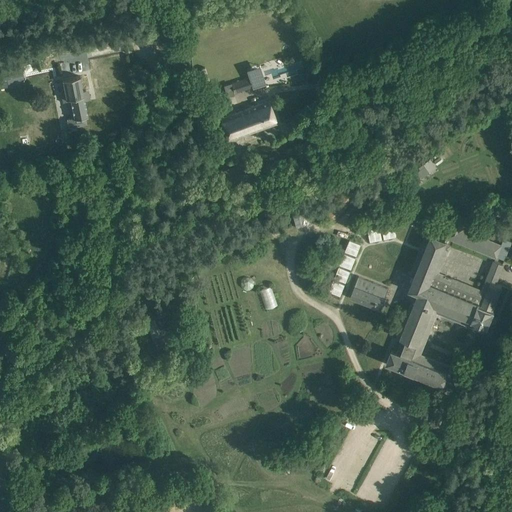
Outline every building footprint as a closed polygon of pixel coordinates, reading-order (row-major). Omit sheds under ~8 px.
[(23,74),(21,67),(0,71),(0,88),(8,87),(6,78),(23,74)] [(65,94),(62,95),(63,103),(68,102),(72,119),(68,120),(67,120),(67,119),(66,119),(68,129),(69,129),(69,128),(87,125),(87,124),(85,117),(88,116),(87,116),(84,101),(87,100),(85,91),(82,91),(80,77),(80,76),(62,80),(63,80),(65,94)] [(233,83),(232,84),(235,93),(252,87),(249,78),(233,83)] [(277,123),(268,100),(220,118),(229,141),(277,123)] [(339,123),(319,132),(326,148),(346,140),(339,123)] [(314,133),(307,124),(294,133),(300,142),(314,133)] [(17,149),(62,148),(62,130),(49,130),(17,131),(17,149)] [(325,150),(308,157),(310,162),(327,155),(325,150)] [(420,170),(416,172),(421,178),(429,172),(423,164),(418,168),(420,170)] [(353,199),(345,192),(326,214),(334,221),(353,199)] [(495,283),(498,277),(489,273),(482,291),(452,279),(452,278),(445,275),(444,276),(437,273),(447,247),(448,247),(451,239),(496,257),(501,245),(462,230),(466,220),(454,216),(444,241),(431,235),(409,290),(418,293),(401,338),(403,339),(397,353),(391,350),(386,363),(436,383),(445,386),(452,368),(419,355),(437,312),(484,331),(486,326),(487,326),(489,321),(491,322),(494,321),(495,318),(494,315),(492,314),(494,310),(492,309),(502,286),(495,283)] [(393,224),(381,227),(383,239),(396,236),(393,224)] [(379,227),(367,230),(369,242),(381,239),(379,227)] [(350,240),(345,251),(356,255),(361,244),(350,240)] [(344,254),(340,265),(351,269),(356,258),(344,254)] [(503,264),(494,260),(492,267),(500,270),(503,264)] [(339,267),(334,278),(346,282),(350,271),(339,267)] [(389,288),(359,276),(350,298),(380,310),(389,288)] [(333,280),(329,291),(340,296),(345,285),(333,280)] [(270,285),(259,290),(266,309),(278,304),(270,285)] [(154,319),(146,322),(153,339),(161,336),(154,319)] [(17,349),(14,339),(1,343),(4,353),(17,349)] [(174,511),(186,507),(183,500),(171,504),(174,511)]
